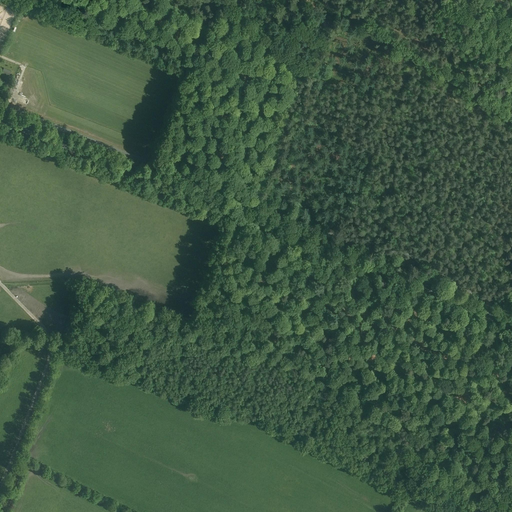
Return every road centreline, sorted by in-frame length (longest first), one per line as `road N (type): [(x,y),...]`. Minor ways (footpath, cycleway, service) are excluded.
road 1 (unclassified): [(511,311),(421,259),(331,236),(217,182),(0,104)]
road 2 (primary): [(511,323),(0,119)]
road 3 (track): [(0,489),(49,364),(46,330),(0,282)]
road 4 (track): [(511,117),(331,0)]
